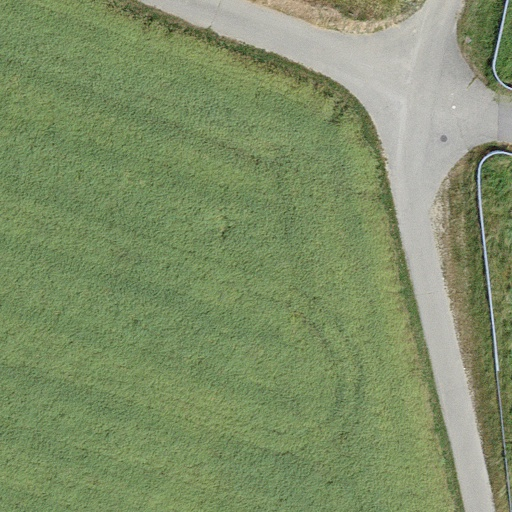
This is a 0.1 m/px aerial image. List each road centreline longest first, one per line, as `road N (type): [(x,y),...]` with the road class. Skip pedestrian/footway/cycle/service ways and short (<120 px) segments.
road 1 (track): [(446,0),(410,84),(406,150),(479,511)]
road 2 (unclassified): [(176,0),(511,120)]
